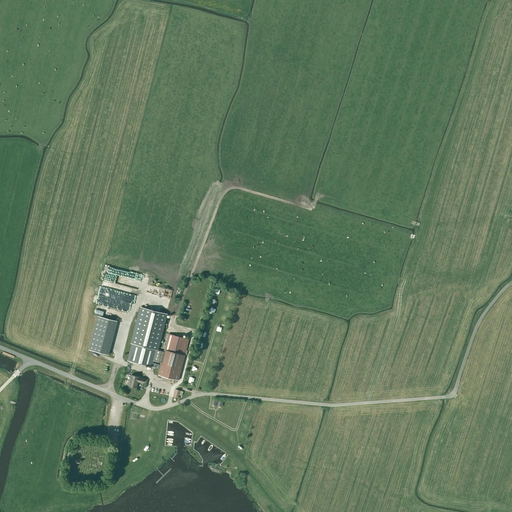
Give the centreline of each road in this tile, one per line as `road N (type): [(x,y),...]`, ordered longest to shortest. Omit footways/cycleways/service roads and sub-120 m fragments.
road 1 (unclassified): [(322,404),(206,394),(153,408),(0,347)]
road 2 (track): [(131,310),(138,302),(180,306),(225,191),(245,189),(311,209)]
road 3 (unclassified): [(322,404),(450,395),(478,322),(511,282)]
